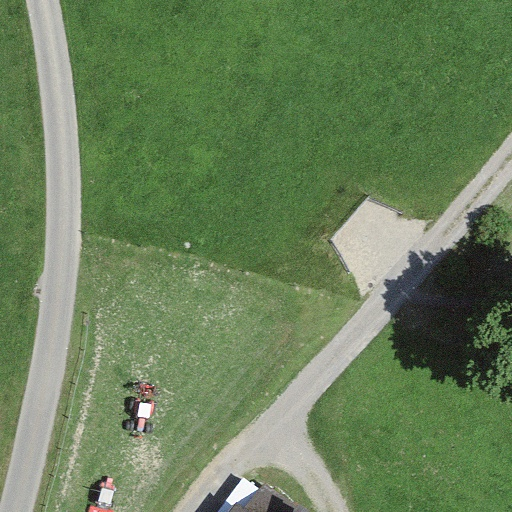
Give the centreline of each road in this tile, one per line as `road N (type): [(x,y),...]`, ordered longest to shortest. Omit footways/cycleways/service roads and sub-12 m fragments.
road 1 (unclassified): [(42,0),(58,87),(64,198),(57,295),(11,511)]
road 2 (unclassified): [(511,156),(198,511)]
